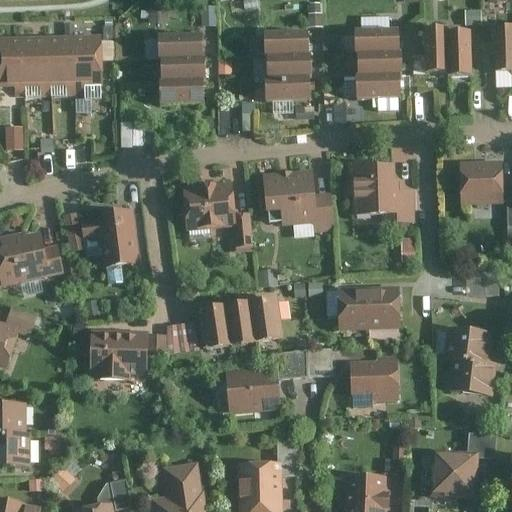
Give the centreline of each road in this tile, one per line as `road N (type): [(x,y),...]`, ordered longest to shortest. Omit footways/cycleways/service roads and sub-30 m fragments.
road 1 (residential): [(511,130),(315,141),(155,166)]
road 2 (residential): [(155,166),(175,312),(188,317)]
road 3 (residential): [(143,169),(162,314),(154,324)]
road 4 (residential): [(143,169),(0,203)]
